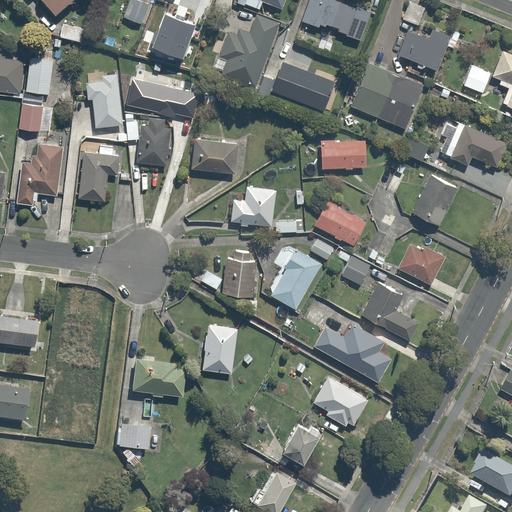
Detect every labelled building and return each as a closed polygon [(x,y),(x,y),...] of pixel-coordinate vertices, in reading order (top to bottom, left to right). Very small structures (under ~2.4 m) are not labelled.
[(45,0),(56,11),(67,0),(45,0)] [(150,1),(147,0),(126,0),(121,13),(140,22),(150,1)] [(372,13),(343,0),(308,0),(300,18),(319,28),(324,19),(361,36),(372,13)] [(423,4),(412,0),(407,0),(401,17),(417,23),(423,4)] [(278,20),(256,12),(250,28),(241,25),(239,31),(227,27),(217,57),(223,59),(218,72),(255,85),(278,20)] [(82,25),(62,20),(58,33),(79,38),(82,25)] [(428,35),(407,26),(396,51),(435,68),(449,34),(432,26),(428,35)] [(511,49),(503,46),(491,73),(500,77),(498,82),(506,86),(500,99),(511,104),(511,49)] [(53,56),(29,54),(26,88),(50,90),(53,56)] [(0,86),(18,89),(21,57),(0,55),(0,86)] [(333,79),(281,58),(270,86),(322,107),(333,79)] [(421,83),(366,61),(349,103),(404,125),(421,83)] [(469,63),(461,83),(483,90),(490,70),(469,63)] [(118,74),(84,78),(86,98),(91,97),(93,123),(122,120),(118,74)] [(132,75),(125,100),(157,108),(157,109),(173,113),(174,109),(192,114),(198,91),(132,75)] [(44,103),(21,101),(18,126),(41,128),(44,103)] [(165,163),(170,125),(161,124),(162,117),(150,115),(149,123),(140,121),(135,159),(165,163)] [(506,140),(458,120),(445,151),(469,162),(472,154),(496,164),(506,140)] [(362,164),(362,134),(354,134),(354,137),(321,138),(321,164),(345,164),(345,167),(353,167),(353,164),(362,164)] [(238,139),(193,135),(191,167),(236,170),(238,139)] [(429,144),(409,135),(404,148),(424,156),(429,144)] [(22,159),(17,200),(31,201),(33,191),(57,194),(62,143),(38,141),(36,152),(30,152),(29,160),(22,159)] [(111,151),(112,145),(98,143),(97,151),(79,149),(78,155),(81,155),(77,197),(105,200),(108,171),(119,172),(121,152),(111,151)] [(393,169),(386,185),(401,192),(409,174),(402,171),(406,161),(393,155),(388,166),(393,169)] [(456,184),(428,171),(410,210),(438,222),(456,184)] [(273,186),(243,185),(243,197),(232,197),(231,221),(272,222),(273,186)] [(320,207),(312,222),(322,227),(328,230),(334,233),(342,237),(355,244),(367,219),(325,197),(324,199),(320,207)] [(274,218),(274,231),(296,231),(296,218),(274,218)] [(334,245),(314,235),(307,248),(327,259),(334,245)] [(420,246),(409,240),(397,265),(427,281),(441,253),(422,243),(420,246)] [(284,267),(270,290),(287,301),(285,304),(293,309),(321,262),(293,245),(281,265),(284,267)] [(339,247),(335,254),(346,260),(339,274),(358,284),(369,262),(339,247)] [(223,293),(257,294),(259,265),(255,265),(256,258),(249,257),(249,249),(235,249),(224,261),(223,293)] [(221,276),(205,266),(199,277),(215,286),(221,276)] [(403,291),(377,278),(360,311),(383,323),(382,325),(408,338),(417,320),(394,309),(403,291)] [(31,323),(0,317),(0,343),(27,348),(31,323)] [(89,345),(92,321),(60,317),(55,359),(92,363),(94,345),(89,345)] [(344,334),(323,321),(311,341),(377,380),(391,355),(376,346),(381,338),(352,321),(344,334)] [(235,326),(207,322),(202,366),(230,370),(235,326)] [(175,360),(133,355),(129,389),(149,391),(149,395),(160,396),(160,393),(179,395),(183,369),(174,368),(175,360)] [(511,368),(509,367),(499,387),(511,393),(511,368)] [(327,412),(333,421),(345,422),(348,420),(353,423),(368,397),(327,373),(312,399),(327,408),(327,412)] [(25,387),(0,384),(0,414),(21,417),(25,387)] [(72,401),(42,396),(38,422),(69,426),(72,401)] [(319,431),(297,419),(282,446),(304,458),(319,431)] [(149,424),(118,422),(116,446),(123,447),(119,452),(127,459),(133,451),(128,447),(147,448),(149,424)] [(511,462),(485,448),(470,475),(511,497),(511,462)] [(274,511),(292,477),(269,465),(259,485),(255,484),(246,501),(266,511),(274,511)] [(453,505),(449,511),(488,511),(492,506),(469,495),(462,510),(453,505)] [(251,511),(229,501),(223,511),(188,511),(181,507),(177,511),(251,511)]
